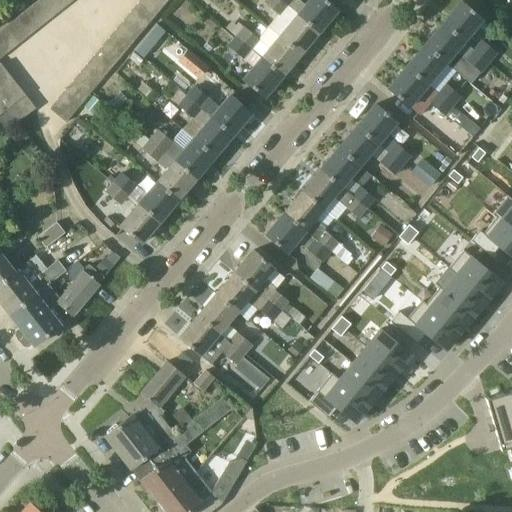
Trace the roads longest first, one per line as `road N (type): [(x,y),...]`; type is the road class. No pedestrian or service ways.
road 1 (residential): [(40,424),(398,0)]
road 2 (residential): [(229,511),(272,483),(352,458),(399,431),(511,321)]
